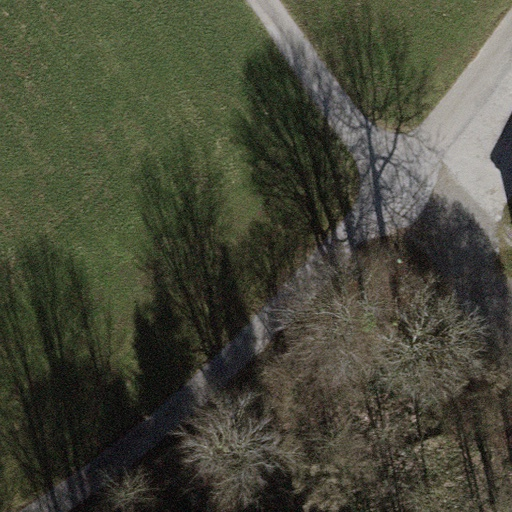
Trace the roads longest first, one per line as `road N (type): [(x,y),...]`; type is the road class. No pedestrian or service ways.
road 1 (track): [(403,187),(188,410),(44,511)]
road 2 (track): [(269,0),(403,187)]
road 3 (track): [(511,33),(403,187)]
road 4 (track): [(403,187),(511,311)]
